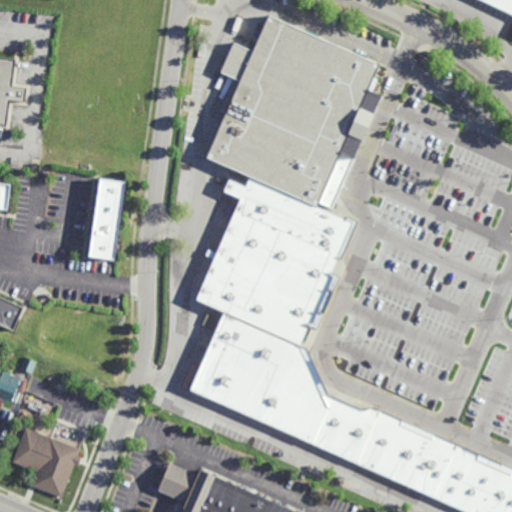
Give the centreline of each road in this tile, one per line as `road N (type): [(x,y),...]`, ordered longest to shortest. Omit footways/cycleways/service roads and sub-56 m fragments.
road 1 (residential): [(183,0),(152,223),(145,356),(85,511)]
road 2 (tertiary): [(511,97),(466,53),(361,0)]
